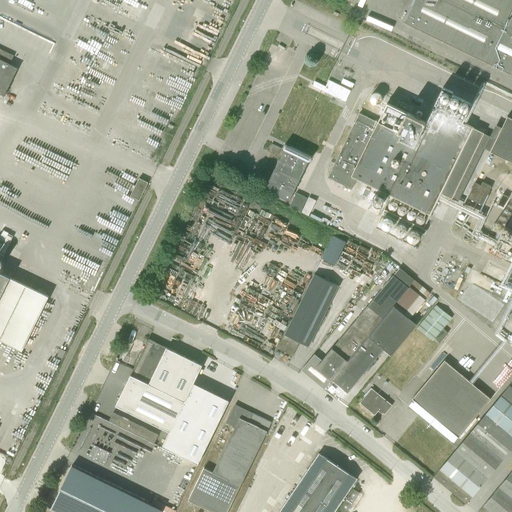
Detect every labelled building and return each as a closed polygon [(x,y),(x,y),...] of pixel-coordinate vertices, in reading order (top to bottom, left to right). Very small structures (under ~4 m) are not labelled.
[(511,0),(413,0),(403,22),(511,74),(511,0)] [(18,68),(9,64),(13,56),(0,49),(0,93),(4,96),(18,68)] [(325,90),(347,99),(351,88),(329,79),(325,90)] [(297,138),(292,147),(286,144),(284,144),(282,147),(283,149),(284,150),(265,189),(266,190),(266,189),(290,201),(309,162),(310,162),(313,157),(311,156),(334,109),(317,100),(321,94),(320,93),(321,91),(310,85),(308,90),(301,87),(280,130),(297,138)] [(440,193),(452,198),(484,133),(432,108),(425,122),(387,103),(377,122),(359,113),(327,177),(352,189),(357,179),(390,195),(389,198),(413,210),(423,215),(428,218),(440,193)] [(490,152),(511,162),(511,118),(507,116),(503,125),(490,152)] [(139,200),(148,182),(139,178),(130,196),(139,200)] [(467,198),(482,205),(491,186),(482,182),(480,185),(475,183),(467,198)] [(301,194),(297,192),(290,206),(301,211),(308,198),(301,194)] [(498,204),(503,207),(508,197),(502,194),(498,204)] [(383,228),(384,229),(386,230),(387,230),(388,230),(389,230),(390,229),(391,229),(392,228),(393,227),(393,226),(394,225),(394,224),(394,222),(393,221),(393,220),(392,219),(391,219),(390,218),(389,218),(388,217),(387,217),(385,218),(384,218),(383,219),(383,220),(382,221),(381,222),(381,223),(381,224),(382,226),(382,227),(383,228)] [(511,217),(511,223),(501,224),(498,240),(492,240),(500,245),(502,246),(507,249),(511,248),(511,217)] [(395,232),(395,233),(396,234),(397,235),(398,236),(399,236),(400,236),(401,236),(402,236),(403,236),(404,235),(405,234),(406,233),(406,232),(407,231),(407,230),(407,229),(406,228),(406,227),(405,226),(404,225),(403,224),(402,224),(401,224),(400,224),(398,224),(397,225),(396,225),(395,226),(395,227),(394,228),(394,230),(394,231),(395,232)] [(407,237),(408,238),(408,239),(409,240),(410,241),(410,242),(412,242),(413,242),(414,243),(415,242),(416,242),(417,241),(418,241),(419,240),(419,239),(420,237),(420,236),(420,235),(419,234),(419,233),(418,232),(417,231),(416,231),(415,230),(414,230),(413,230),(412,230),(410,231),(410,232),(409,232),(408,233),(408,234),(407,236),(407,237)] [(333,235),(322,258),(337,264),(347,242),(345,240),(333,235)] [(316,367),(332,380),(414,280),(399,267),(316,367)] [(0,339),(22,351),(28,339),(25,337),(45,295),(10,278),(11,276),(0,271),(0,339)] [(309,347),(339,286),(315,274),(278,349),(293,356),(299,342),(309,347)] [(414,280),(332,380),(347,393),(384,349),(391,355),(416,324),(409,319),(430,293),(414,280)] [(417,328),(433,341),(452,318),(436,305),(417,328)] [(435,339),(440,343),(448,333),(443,329),(435,339)] [(130,375),(149,384),(166,348),(148,339),(130,375)] [(56,356),(62,359),(66,351),(60,348),(56,356)] [(166,348),(149,384),(130,375),(116,406),(170,432),(193,383),(202,365),(166,348)] [(441,423),(474,385),(472,383),(469,381),(444,360),(425,383),(412,399),(424,409),(441,423)] [(229,400),(193,383),(170,432),(206,450),(229,400)] [(392,405),(371,388),(359,403),(374,415),(378,411),(382,414),(383,413),(384,415),(392,405)] [(511,403),(501,395),(433,477),(466,504),(511,448),(511,403)] [(235,404),(226,423),(234,427),(212,472),(205,469),(190,500),(214,511),(227,511),(240,486),(267,431),(271,422),(235,404)] [(113,412),(108,421),(154,443),(158,435),(113,412)] [(154,443),(108,421),(89,458),(160,492),(178,455),(154,443)] [(319,453),(278,511),(334,511),(357,478),(319,453)] [(511,511),(511,470),(500,486),(484,505),(483,506),(477,511),(511,511)] [(87,506),(92,495),(77,488),(71,499),(87,506)]
